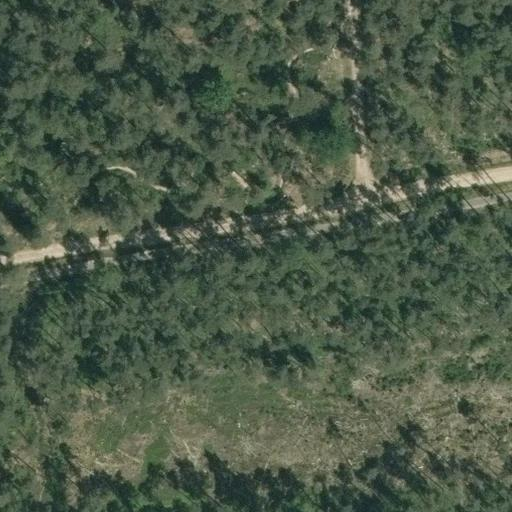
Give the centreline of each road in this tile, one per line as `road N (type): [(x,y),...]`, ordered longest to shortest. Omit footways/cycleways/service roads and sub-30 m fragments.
road 1 (track): [(0,261),(511,177)]
road 2 (track): [(351,13),(356,223)]
